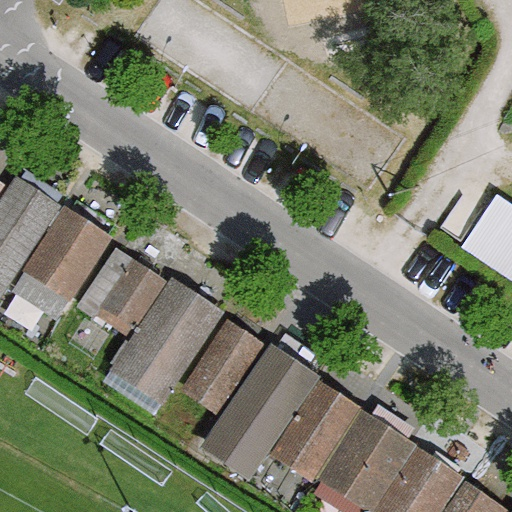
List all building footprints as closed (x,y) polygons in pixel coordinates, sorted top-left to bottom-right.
[(78,210),(27,176),(17,191),(0,216),(0,311),(7,317),(37,272),(78,210)] [(0,216),(17,191),(0,179),(0,216)] [(511,269),(511,193),(500,186),(465,239),(511,269)] [(126,242),(78,210),(37,272),(84,304),(124,244),(126,242)] [(169,274),(124,244),(84,304),(129,334),(169,274)] [(229,313),(169,274),(129,334),(109,364),(169,404),(180,387),(229,313)] [(273,342),(229,313),(180,387),(224,416),(273,342)] [(324,376),(273,342),(224,416),(207,442),(258,476),(278,446),(324,376)] [(368,405),(324,376),(278,446),(321,474),(368,405)] [(426,444),(368,405),(321,474),(378,511),(380,511),(381,511),(426,444)] [(452,511),(477,475),(427,442),(426,444),(381,511),(452,511)] [(511,511),(511,497),(477,475),(452,511),(511,511)]
